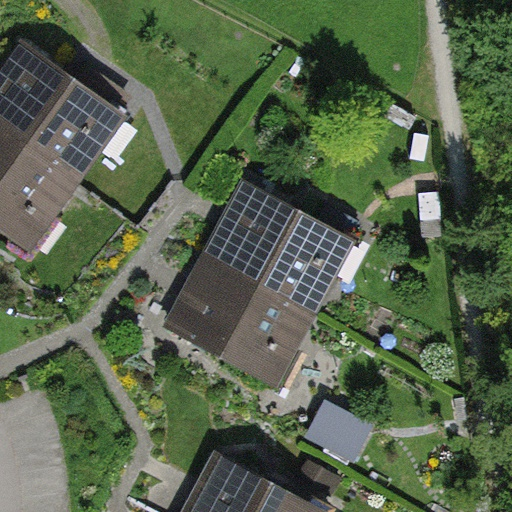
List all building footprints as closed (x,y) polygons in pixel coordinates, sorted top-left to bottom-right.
[(0,127),(73,179),(121,114),(26,46),(0,81),(0,127)] [(0,224),(27,244),(73,179),(0,127),(0,224)] [(226,187),(189,260),(302,318),(339,245),(226,187)] [(189,260),(151,332),(264,391),(302,318),(189,260)] [(313,432),(363,453),(377,421),(327,399),(313,432)] [(311,511),(197,458),(172,511),(311,511)]
